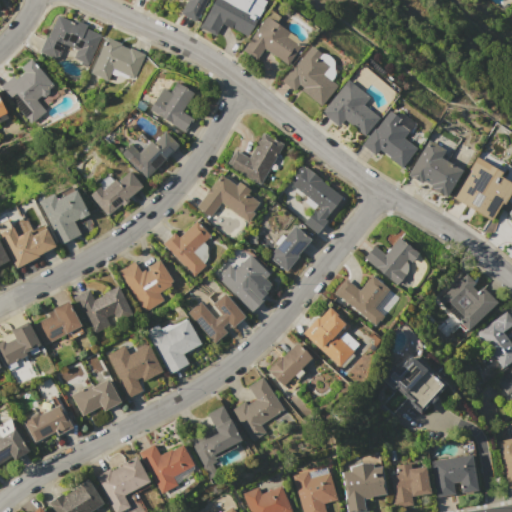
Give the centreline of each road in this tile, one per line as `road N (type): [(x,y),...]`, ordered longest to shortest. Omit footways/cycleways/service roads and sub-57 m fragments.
road 1 (residential): [(83,0),(219,66),(331,156),(511,280)]
road 2 (residential): [(384,192),(282,318),(215,377),(40,472),(0,503)]
road 3 (residential): [(242,82),(205,150),(154,212),(88,260),(0,306)]
